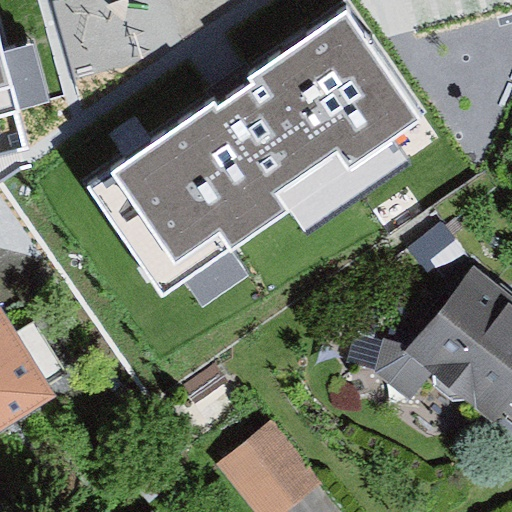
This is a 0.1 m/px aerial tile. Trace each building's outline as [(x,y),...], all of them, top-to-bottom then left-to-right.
[(0,0),(0,193),(3,208),(466,97),(442,0),(0,0)] [(195,192),(54,293),(143,406),(309,292),(242,192),(195,192)] [(511,301),(475,272),(413,350),(383,343),(376,375),(410,402),(434,373),(493,421),(502,409),(511,417),(511,301)] [(418,285),(396,320),(417,333),(439,298),(418,285)] [(0,316),(0,435),(53,403),(44,387),(13,339),(0,316)] [(34,326),(13,339),(44,387),(65,374),(34,326)] [(289,511),(323,485),(274,423),(219,467),(254,511),(289,511)] [(188,456),(141,500),(148,507),(195,464),(188,456)]
